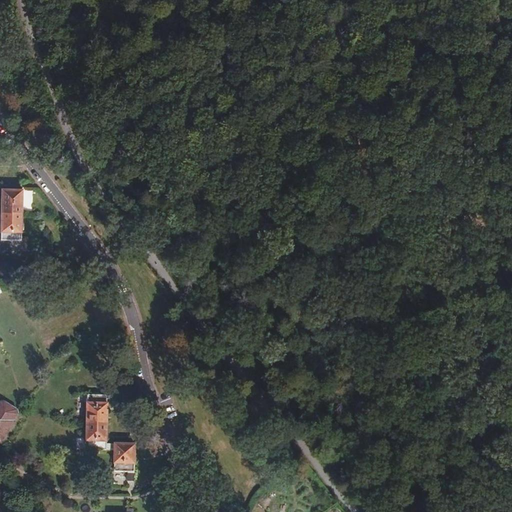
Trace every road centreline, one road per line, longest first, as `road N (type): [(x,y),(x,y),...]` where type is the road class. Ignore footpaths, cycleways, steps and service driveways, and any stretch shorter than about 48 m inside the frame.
road 1 (residential): [(210,511),(144,397),(113,280),(0,119)]
road 2 (track): [(56,108),(205,0)]
road 3 (track): [(56,108),(110,0)]
